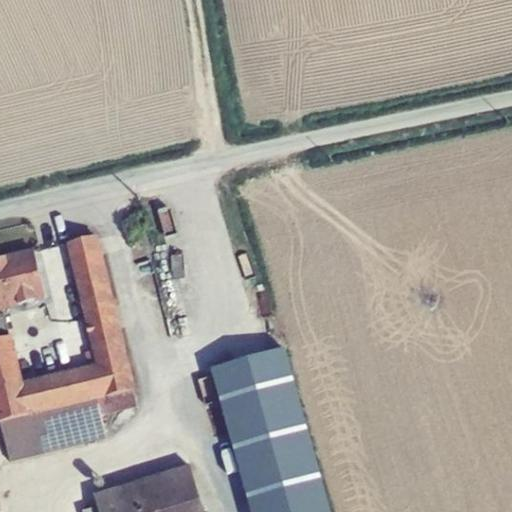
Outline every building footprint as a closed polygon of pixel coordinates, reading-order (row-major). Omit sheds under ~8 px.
[(0,462),(110,437),(105,415),(138,408),(99,236),(66,244),(95,365),(25,384),(13,336),(10,337),(5,315),(0,315),(0,462)] [(0,256),(0,311),(47,300),(35,248),(0,256)] [(207,372),(230,451),(246,447),(296,433),(273,353),(207,372)] [(318,511),(296,433),(246,447),(264,511),(318,511)] [(95,495),(99,511),(205,511),(190,465),(112,490),(95,495)] [(90,480),(95,495),(112,490),(106,475),(90,480)]
